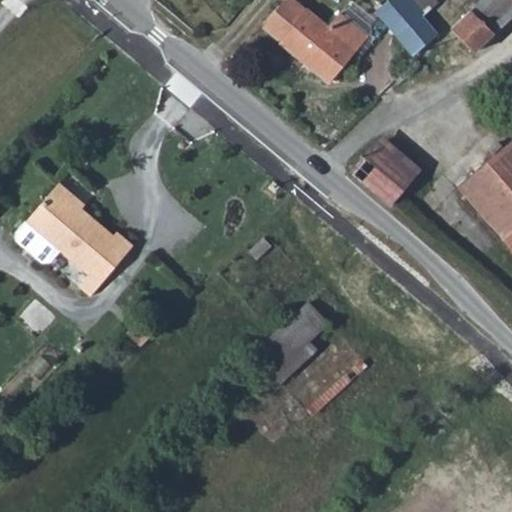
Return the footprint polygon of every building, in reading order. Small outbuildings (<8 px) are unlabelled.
[(330,20),(304,0),(296,0),(274,29),(319,66),(349,26),(334,15),(330,20)] [(421,4),(417,0),(375,0),(396,25),(421,4)] [(471,33),(503,0),(454,0),(454,1),(446,9),(471,33)] [(421,4),(396,25),(413,44),(437,24),(421,4)] [(511,114),(457,165),(499,212),(511,200),(511,114)] [(370,120),(341,158),(385,194),(414,153),(370,120)] [(89,205),(63,182),(16,231),(17,241),(42,261),(52,260),(60,252),(85,275),(76,286),(89,298),(135,246),(119,232),(113,237),(84,211),(89,205)] [(511,200),(499,212),(511,226),(511,225),(511,200)] [(279,237),(272,230),(260,243),(267,249),(279,237)] [(337,308),(314,289),(266,344),(287,363),(337,308)] [(377,345),(370,339),(322,394),(329,400),(377,345)]
